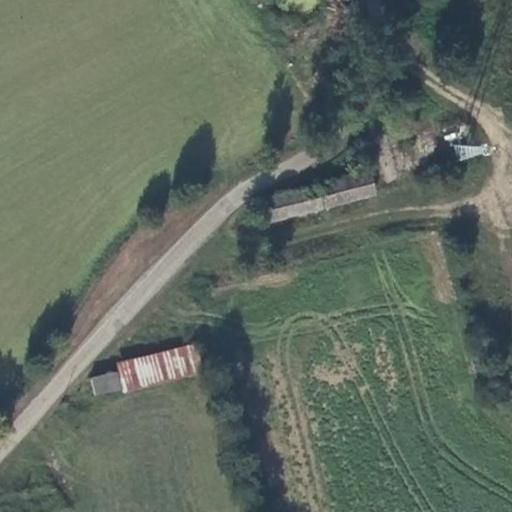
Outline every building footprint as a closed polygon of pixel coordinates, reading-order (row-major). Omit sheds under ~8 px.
[(430,166),(459,159),(446,108),(360,130),(376,193),(433,179),(430,166)] [(372,192),(367,175),(317,188),(322,206),(372,192)] [(314,189),(257,204),(262,223),(320,208),(314,189)] [(122,394),(201,373),(191,342),(113,365),(115,373),(120,389),(122,394)] [(115,373),(89,380),(94,397),(120,389),(115,373)]
